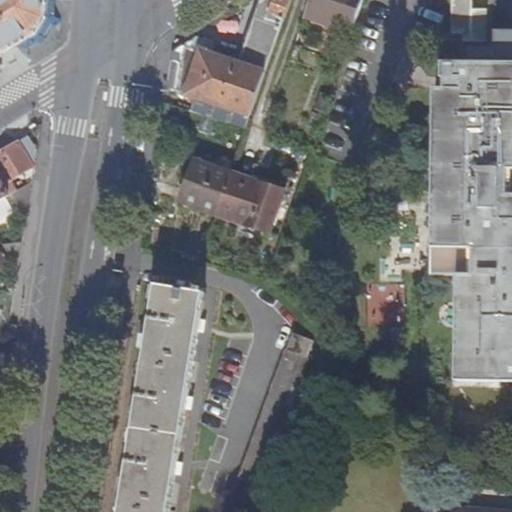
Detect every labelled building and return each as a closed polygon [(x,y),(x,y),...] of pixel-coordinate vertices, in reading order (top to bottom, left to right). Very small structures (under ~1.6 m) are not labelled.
[(0,0),(0,56),(37,33),(46,18),(46,0),(0,0)] [(200,43),(173,56),(166,93),(182,95),(252,117),(292,0),(269,0),(263,4),(242,66),(211,58),(215,46),(200,43)] [(312,0),(306,18),(353,33),(364,0),(312,0)] [(467,49),(467,64),(511,63),(511,32),(494,32),(493,50),(467,49)] [(511,64),(442,64),(442,90),(435,90),(434,248),(476,248),(475,274),(458,274),(458,380),(511,380),(511,64)] [(33,168),(18,144),(0,154),(0,170),(9,184),(33,168)] [(217,218),(231,176),(194,164),(181,206),(217,218)] [(231,176),(217,218),(271,236),(285,196),(231,176)] [(0,202),(10,195),(0,179),(0,202)] [(169,511),(203,295),(154,288),(121,511),(169,511)] [(0,311),(9,326),(13,295),(3,293),(0,295),(0,311)] [(289,353),(284,353),(238,482),(263,490),(308,364),(307,359),(312,346),(294,338),(289,353)]
